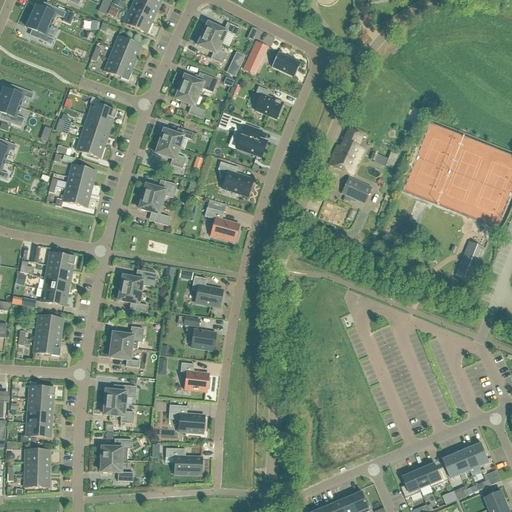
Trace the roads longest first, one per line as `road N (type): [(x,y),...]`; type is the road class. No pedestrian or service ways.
road 1 (unclassified): [(262,511),(279,270),(358,73)]
road 2 (residential): [(322,56),(275,163),(241,277),(216,492)]
road 3 (residential): [(506,409),(480,339),(511,259)]
road 4 (residential): [(147,106),(104,251)]
road 5 (unclassified): [(358,73),(378,41),(414,13),(476,0)]
road 6 (residential): [(84,374),(77,511)]
road 7 (residential): [(372,465),(493,414)]
road 8 (residential): [(104,251),(84,374)]
road 9 (residential): [(322,56),(212,0)]
